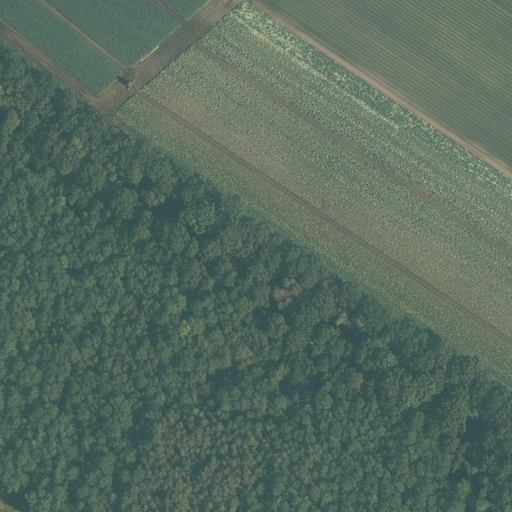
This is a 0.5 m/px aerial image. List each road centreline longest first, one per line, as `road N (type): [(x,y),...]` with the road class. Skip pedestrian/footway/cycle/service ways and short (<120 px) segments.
road 1 (track): [(511,396),(0,51)]
road 2 (track): [(511,478),(0,138)]
